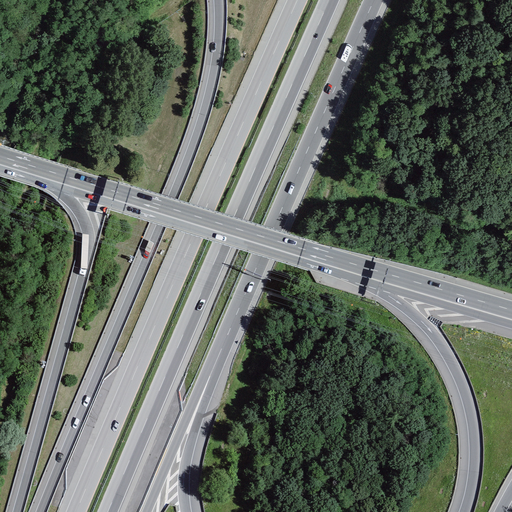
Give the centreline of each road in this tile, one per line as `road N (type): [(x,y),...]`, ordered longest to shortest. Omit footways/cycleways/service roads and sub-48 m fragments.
road 1 (motorway): [(297,0),(75,511)]
road 2 (motorway): [(107,511),(328,0)]
road 3 (motorway): [(218,0),(217,52),(193,143),(39,511)]
road 4 (trunk): [(511,310),(0,156)]
road 5 (motorway): [(206,383),(373,0)]
road 6 (motorway): [(38,181),(76,208),(88,249),(16,511)]
road 7 (track): [(0,264),(62,64),(174,0)]
road 8 (trunk): [(38,181),(347,276)]
road 9 (motorway): [(347,276),(420,321),(457,375),(474,450),(464,511)]
road 10 (trunk): [(347,276),(511,324)]
road 11 (motorway): [(147,511),(206,383)]
road 12 (motorway): [(185,511),(185,459),(206,383)]
